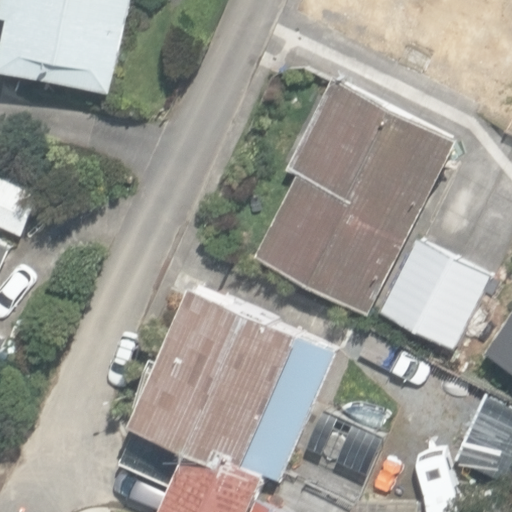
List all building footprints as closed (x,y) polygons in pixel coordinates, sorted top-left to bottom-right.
[(10,65),(119,90),(135,21),(144,23),(149,0),(15,0),(12,16),(21,18),(10,65)] [(511,0),(336,0),(324,26),(480,104),(481,101),(495,108),(511,95),(511,27),(502,23),(511,2),(511,0)] [(265,251),(374,309),(465,135),(346,72),(297,165),(307,171),(265,251)] [(389,307),(462,345),(500,272),(426,234),(389,307)] [(0,367),(15,334),(0,327),(0,284),(18,245),(0,236),(0,367)] [(172,511),(261,511),(277,474),(287,479),(341,349),(315,338),(318,329),(204,281),(146,418),(202,442),(172,511)] [(511,409),(495,446),(511,453),(511,409)]
